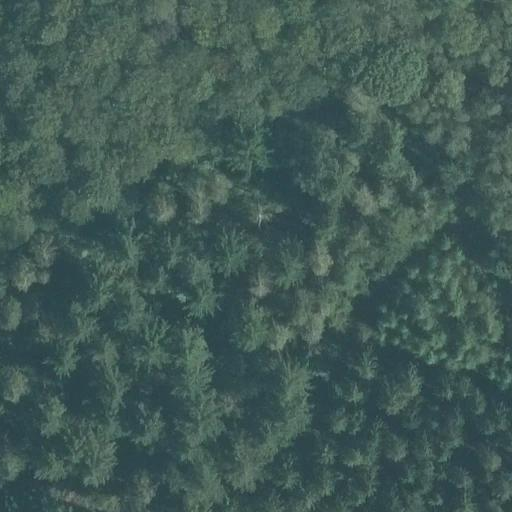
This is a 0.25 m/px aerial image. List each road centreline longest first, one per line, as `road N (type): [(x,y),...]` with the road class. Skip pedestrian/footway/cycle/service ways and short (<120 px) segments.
road 1 (track): [(0,218),(415,0)]
road 2 (track): [(511,260),(333,0)]
